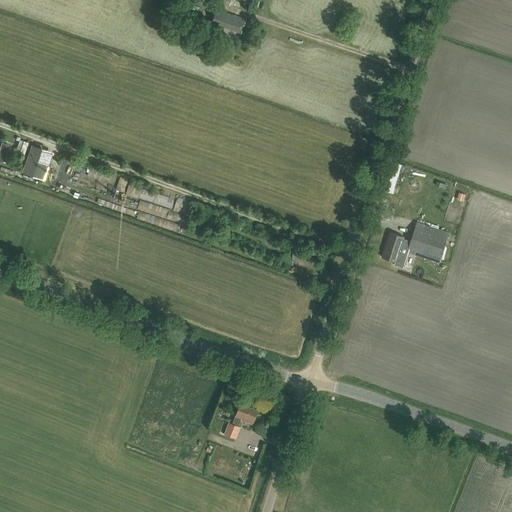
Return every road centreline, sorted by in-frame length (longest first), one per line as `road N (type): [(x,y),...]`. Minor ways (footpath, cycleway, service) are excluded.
road 1 (unclassified): [(308,383),(432,0)]
road 2 (track): [(351,252),(0,124)]
road 3 (tertiary): [(308,383),(0,270)]
road 4 (tertiary): [(511,448),(308,383)]
road 5 (unclassified): [(266,511),(308,383)]
